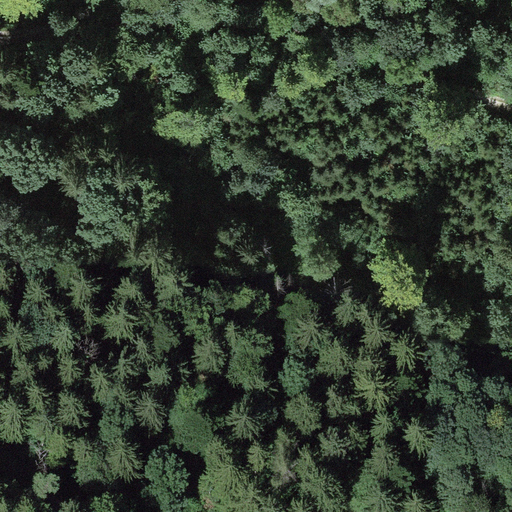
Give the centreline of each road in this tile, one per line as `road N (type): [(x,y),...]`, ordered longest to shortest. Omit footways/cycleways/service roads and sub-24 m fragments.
road 1 (track): [(0,97),(119,124),(263,191),(330,238),(511,417)]
road 2 (track): [(0,36),(198,21),(271,28),(511,109)]
